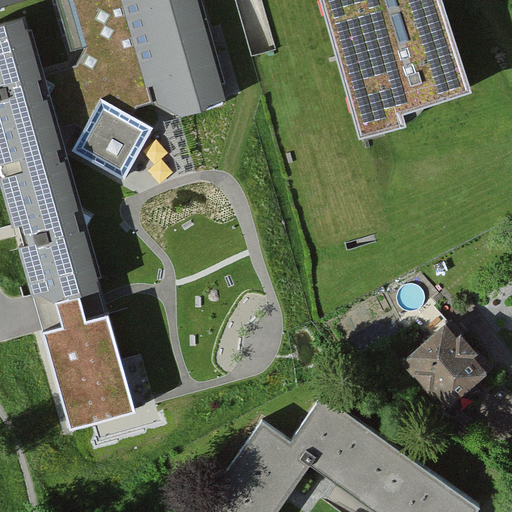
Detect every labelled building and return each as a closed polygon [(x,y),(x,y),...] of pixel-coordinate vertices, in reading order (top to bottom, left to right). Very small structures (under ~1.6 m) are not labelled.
[(197,0),(132,0),(162,112),(223,96),(197,0)] [(313,0),(354,142),(399,129),(395,113),(460,94),(432,0),(313,0)] [(25,12),(0,18),(0,163),(37,294),(57,288),(65,318),(46,323),(71,413),(132,396),(106,304),(85,310),(77,281),(99,275),(25,12)] [(130,180),(153,125),(99,103),(77,158),(130,180)] [(488,345),(455,311),(408,355),(451,401),(494,360),(484,349),(488,345)] [(328,388),(293,439),(314,453),(377,496),(412,445),(328,388)] [(293,439),(265,419),(211,498),(231,511),(274,511),(314,453),(293,439)] [(472,511),(485,494),(412,445),(377,496),(401,511),(472,511)]
